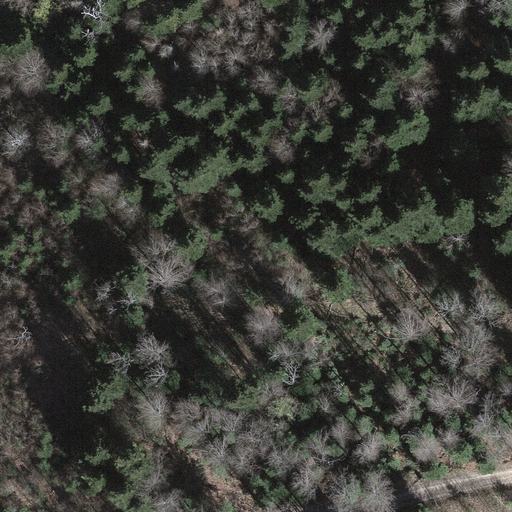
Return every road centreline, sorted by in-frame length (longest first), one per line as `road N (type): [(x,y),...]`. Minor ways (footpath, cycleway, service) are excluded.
road 1 (track): [(511,347),(454,327),(365,312),(273,311),(146,324),(0,364)]
road 2 (track): [(335,511),(511,471)]
